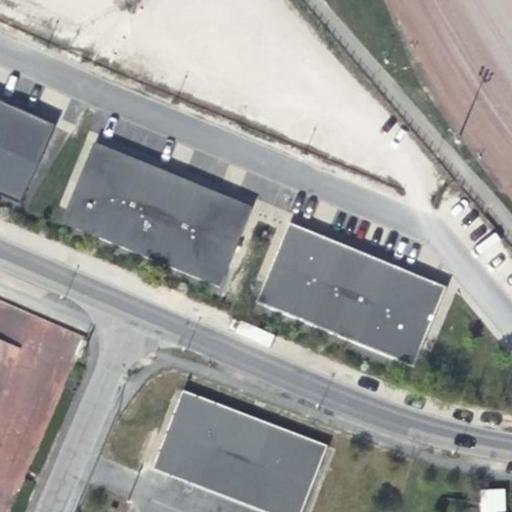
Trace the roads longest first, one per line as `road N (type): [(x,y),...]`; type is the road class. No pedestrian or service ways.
road 1 (residential): [(0,49),(437,234),(511,318)]
road 2 (tertiary): [(131,311),(365,410),(511,449)]
road 3 (residential): [(131,311),(47,511)]
road 4 (tertiary): [(0,253),(131,311)]
